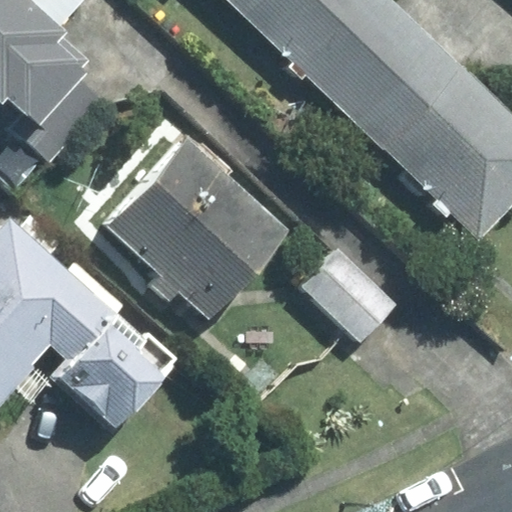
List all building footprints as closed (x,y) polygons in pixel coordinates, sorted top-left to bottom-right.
[(76,7),(69,0),(0,0),(0,136),(11,147),(58,97),(22,64),(76,7)] [(511,129),(365,0),(194,0),(469,242),(511,193),(511,129)] [(262,228),(161,141),(84,230),(185,317),(262,228)] [(153,370),(0,228),(0,393),(14,379),(84,444),(153,370)] [(380,309),(324,255),(287,294),(344,347),(380,309)]
